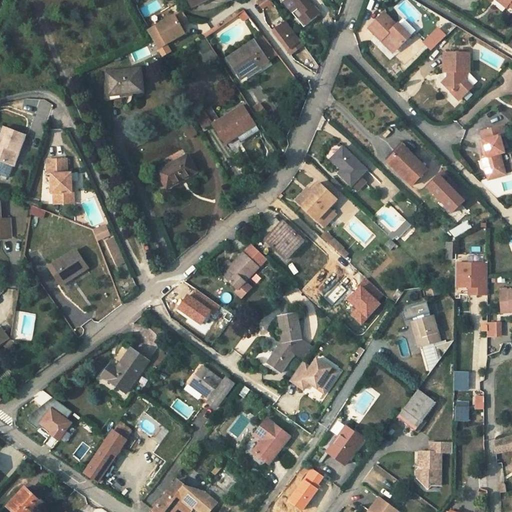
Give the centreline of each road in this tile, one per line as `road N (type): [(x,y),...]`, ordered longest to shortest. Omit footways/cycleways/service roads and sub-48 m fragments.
road 1 (residential): [(0,415),(265,197),(288,162),(338,35)]
road 2 (track): [(32,0),(155,285)]
road 3 (track): [(0,101),(35,95),(54,102),(146,293)]
road 4 (unknown): [(376,341),(259,511)]
road 5 (unknown): [(146,293),(167,322),(272,401)]
road 6 (residential): [(458,136),(429,137),(338,35)]
road 7 (residential): [(494,511),(490,374),(511,355)]
road 8 (unclassified): [(122,511),(0,431)]
road 9 (unknown): [(209,25),(241,8),(318,85)]
